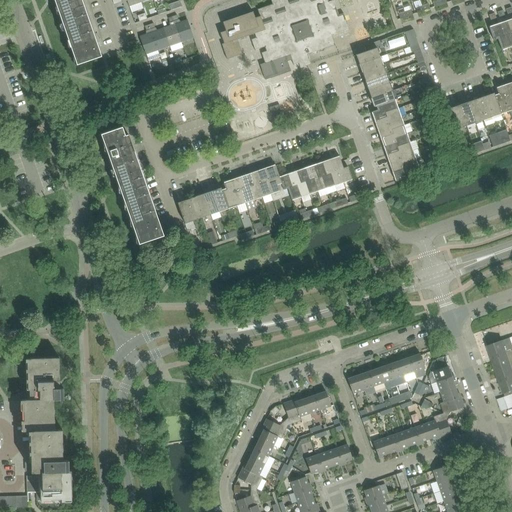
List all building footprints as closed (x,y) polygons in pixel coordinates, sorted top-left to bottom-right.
[(55,0),(77,65),(101,56),(81,0),(55,0)] [(335,45),(332,35),(349,29),(344,13),(339,15),(334,0),(333,0),(329,1),(328,0),(271,0),(273,4),(258,9),(260,16),(255,18),(253,12),(223,22),(226,31),(220,33),(224,43),(222,44),(227,59),(242,54),(237,39),(255,33),(256,37),(252,39),(255,50),(265,47),(266,50),(262,52),(265,63),(260,64),(266,80),(291,71),(288,61),(292,60),(294,65),(299,63),(301,68),(312,64),(308,54),(335,45)] [(194,38),(188,20),(179,23),(178,20),(179,20),(177,15),(173,16),(182,42),(194,38)] [(182,42),(173,16),(169,18),(170,23),(171,22),(172,25),(164,28),(170,46),(182,42)] [(511,32),(511,33),(507,20),(498,23),(503,36),(507,35),(511,47),(511,46),(511,32)] [(170,46),(164,28),(155,31),(154,29),(156,28),(154,23),(150,25),(158,50),(170,46)] [(503,36),(498,23),(490,26),(494,39),(498,38),(502,50),(511,47),(507,35),(503,36)] [(158,50),(150,25),(145,26),(147,31),(148,31),(149,33),(140,36),(147,54),(158,50)] [(360,64),(383,56),(381,49),(381,48),(383,48),(380,40),(365,46),(367,52),(356,55),(360,64)] [(422,52),(421,49),(419,44),(409,47),(411,53),(415,51),(415,54),(422,52)] [(425,61),(422,52),(415,54),(418,63),(425,61)] [(363,73),(383,65),(382,62),(389,60),(387,54),(383,56),(360,64),(363,73)] [(365,81),(386,74),(383,65),(363,73),(365,81)] [(368,90),(389,82),(386,74),(365,81),(368,90)] [(424,79),(427,88),(434,86),(430,77),(424,79)] [(371,98),(392,91),(389,82),(368,90),(371,98)] [(510,97),(506,85),(497,88),(499,94),(495,95),(501,114),(510,111),(506,99),(510,97)] [(395,99),(392,91),(371,98),(374,107),(376,106),(395,99)] [(501,114),(495,95),(494,93),(485,96),(492,117),(501,114)] [(492,117),(485,96),(477,99),(484,120),(492,117)] [(387,117),(386,112),(398,108),(395,99),(376,106),(378,110),(371,112),(375,121),(387,117)] [(484,120),(477,99),(468,102),(476,123),(484,120)] [(476,123),(468,102),(460,105),(467,126),(476,123)] [(269,108),(273,119),(283,116),(279,104),(269,108)] [(467,126),(460,105),(451,108),(458,129),(467,126)] [(390,125),(389,121),(401,117),(398,108),(386,112),(387,117),(375,121),(378,129),(390,125)] [(393,134),(392,129),(404,125),(401,117),(389,121),(390,125),(378,129),(381,138),(393,134)] [(396,142),(395,138),(407,134),(404,125),(392,129),(393,134),(381,138),(384,146),(396,142)] [(139,243),(163,235),(140,168),(128,135),(125,136),(122,127),(101,134),(139,243)] [(510,141),(507,131),(506,129),(498,132),(502,144),(510,141)] [(502,144),(498,132),(489,135),(493,147),(502,144)] [(399,151),(398,146),(410,142),(407,134),(395,138),(396,142),(384,146),(386,155),(399,151)] [(476,152),(485,150),(482,141),(473,144),(476,152)] [(401,155),(413,151),(410,142),(398,146),(399,151),(386,155),(389,163),(402,159),(401,155)] [(174,149),(166,152),(169,161),(177,158),(174,149)] [(404,164),(416,159),(413,151),(401,155),(402,159),(389,163),(392,172),(405,168),(404,164)] [(343,168),(339,157),(330,160),(335,172),(339,170),(343,182),(352,179),(348,167),(343,168)] [(396,181),(416,174),(414,170),(419,168),(416,159),(404,164),(405,168),(392,172),(396,181)] [(335,172),(330,160),(322,163),(326,175),(330,173),(335,185),(343,182),(339,170),(335,172)] [(326,175),(322,163),(313,166),(318,178),(322,176),(326,188),(335,185),(330,173),(326,175)] [(275,165),(266,168),(270,180),(266,182),(271,194),(273,201),(290,195),(288,189),(283,190),(279,177),(275,165)] [(318,178),(313,166),(305,168),(309,181),(313,179),(318,191),(326,188),(322,176),(318,178)] [(270,180),(266,168),(258,171),(262,183),(258,185),(262,197),(271,194),(266,182),(270,180)] [(309,181),(305,168),(296,171),(301,184),(305,182),(309,194),(318,191),(313,179),(309,181)] [(262,183),(258,171),(249,174),(253,186),(249,188),(253,200),(262,197),(258,185),(262,183)] [(301,184),(296,171),(288,174),(292,187),(296,185),(301,197),(309,194),(305,182),(301,184)] [(253,186),(249,174),(241,177),(245,189),(241,190),(245,203),(253,200),(249,188),(253,186)] [(288,174),(279,177),(283,190),(288,189),(290,195),(292,200),(301,197),(296,185),(292,187),(288,174)] [(245,189),(241,177),(232,180),(237,192),(232,193),(237,205),(245,203),(241,190),(245,189)] [(237,192),(232,180),(224,183),(226,189),(222,190),(228,208),(237,205),(232,193),(237,192)] [(228,208),(222,190),(221,188),(212,191),(219,211),(228,208)] [(219,211),(212,191),(203,194),(211,214),(219,211)] [(211,214),(203,194),(195,197),(202,217),(211,214)] [(202,217),(195,197),(187,200),(194,220),(202,217)] [(187,200),(178,203),(185,223),(194,220),(187,200)] [(227,234),(229,239),(238,236),(236,231),(227,234)] [(507,353),(511,351),(511,342),(511,339),(503,341),(488,346),(492,358),(507,353)] [(425,369),(423,363),(420,353),(410,357),(415,372),(425,369)] [(511,365),(507,353),(492,358),(496,370),(511,365)] [(415,372),(410,357),(400,361),(405,376),(415,372)] [(59,358),(31,359),(33,410),(26,410),(27,431),(34,431),(35,463),(42,463),(42,472),(40,472),(40,475),(27,476),(27,493),(41,493),(41,497),(72,496),(71,470),(69,470),(69,460),(60,460),(60,441),(62,441),(62,429),(55,429),(55,419),(52,419),(51,400),(64,399),(63,388),(57,388),(56,369),(59,369),(59,358)] [(405,376),(400,361),(389,364),(395,379),(397,386),(407,382),(405,376)] [(397,386),(395,379),(389,364),(379,368),(384,383),(386,389),(397,386)] [(511,377),(511,366),(511,365),(496,370),(500,382),(511,377)] [(431,372),(429,377),(431,384),(437,382),(452,377),(448,366),(433,371),(431,372)] [(384,383),(379,368),(369,371),(374,386),(376,393),(386,389),(384,383)] [(374,386),(369,371),(359,375),(364,390),(374,386)] [(364,390),(359,375),(348,378),(348,376),(347,376),(353,394),(364,390)] [(455,386),(455,385),(452,377),(437,382),(440,392),(455,386)] [(511,390),(511,377),(500,382),(504,393),(511,390)] [(459,397),(459,396),(455,386),(440,392),(444,402),(459,397)] [(326,391),(316,395),(321,410),(331,406),(326,391)] [(410,391),(400,395),(402,401),(412,397),(410,391)] [(511,407),(511,394),(505,397),(497,400),(501,412),(511,407)] [(321,410),(316,395),(306,398),(311,413),(321,410)] [(400,395),(390,398),(392,405),(402,401),(400,395)] [(461,396),(459,396),(459,397),(444,402),(440,403),(443,413),(449,415),(451,412),(465,407),(461,396)] [(311,413),(306,398),(295,402),(301,417),(311,413)] [(301,417),(295,402),(295,400),(284,403),(288,417),(284,421),(288,426),(302,421),(300,417),(301,417)] [(452,434),(447,419),(449,415),(443,413),(433,417),(435,420),(440,435),(441,438),(452,434)] [(288,426),(284,421),(280,425),(266,419),(261,429),(263,430),(278,437),(281,439),(288,426)] [(440,435),(435,420),(424,424),(430,439),(440,435)] [(430,439),(424,424),(414,427),(420,443),(430,439)] [(420,443),(414,427),(404,431),(410,446),(420,443)] [(263,430),(259,440),(273,447),(278,437),(263,430)] [(410,446),(404,431),(394,434),(399,450),(410,446)] [(399,450),(394,434),(384,438),(389,453),(399,450)] [(389,453),(384,438),(373,442),(379,459),(380,459),(379,457),(389,453)] [(269,456),(273,447),(259,440),(254,449),(269,456)] [(353,459),(348,444),(337,448),(342,463),(353,459)] [(342,463),(337,448),(327,451),(332,467),(342,463)] [(264,466),(269,456),(254,449),(250,459),(264,466)] [(332,467),(327,451),(316,455),(322,470),(332,467)] [(322,470),(316,455),(306,459),(308,464),(311,474),(322,470)] [(259,475),(264,466),(250,459),(245,468),(259,475)] [(451,465),(450,464),(433,470),(437,481),(452,476),(449,465),(451,465)] [(259,475),(245,468),(243,467),(238,478),(251,484),(251,490),(256,490),(263,477),(259,475)] [(408,487),(406,480),(403,472),(396,474),(402,489),(408,487)] [(306,476),(296,480),(291,482),(294,492),(309,487),(306,476)] [(456,486),(452,476),(437,481),(440,491),(456,486)] [(379,485),(364,490),(368,500),(383,495),(379,485)] [(459,496),(456,486),(440,491),(444,501),(459,496)] [(313,497),(309,487),(294,492),(298,503),(313,497)] [(261,504),(256,490),(251,490),(251,496),(237,501),(240,511),(243,511),(258,506),(261,504)] [(386,505),(383,495),(368,500),(371,511),(386,505)] [(0,508),(28,507),(27,496),(0,496),(0,508)] [(463,506),(459,496),(444,501),(448,511),(463,506)] [(304,511),(317,508),(313,497),(298,503),(301,511),(304,511)]
